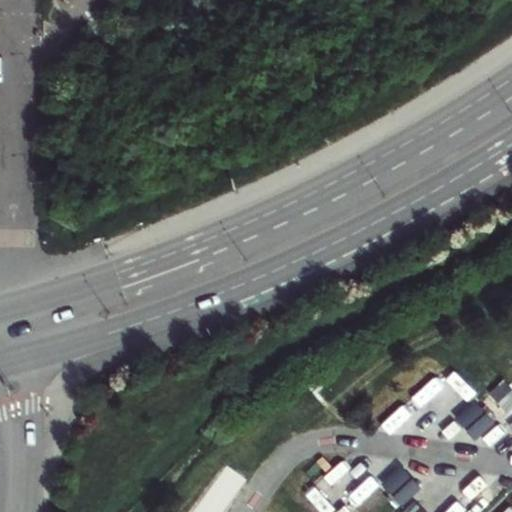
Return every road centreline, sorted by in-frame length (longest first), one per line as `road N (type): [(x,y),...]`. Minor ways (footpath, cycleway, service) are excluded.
road 1 (secondary): [(511,79),(264,216),(18,306)]
road 2 (secondary): [(28,356),(266,276),(473,168)]
road 3 (secondary): [(31,511),(28,356)]
